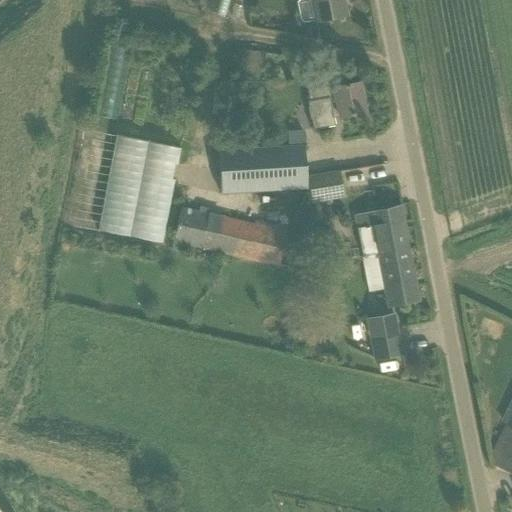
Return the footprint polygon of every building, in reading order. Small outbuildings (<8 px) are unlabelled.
[(314,22),(346,16),(342,0),(297,0),(296,2),(300,21),(303,22),(314,21),(314,22)] [(335,118),(364,112),(359,83),(339,86),(337,74),(305,81),(309,101),(307,101),(312,130),(331,126),(330,119),(335,118)] [(163,242),(179,144),(81,128),(65,226),(163,242)] [(218,150),(221,193),(307,189),(304,145),(218,150)] [(307,175),(311,203),(344,198),(340,171),(307,175)] [(278,266),(279,263),(287,231),(254,222),(254,224),(208,213),(209,211),(197,208),(197,210),(181,206),(171,247),(191,251),(192,245),(200,246),(278,266)] [(376,253),(409,247),(401,206),(353,216),(361,257),(376,253)] [(315,255),(325,262),(333,252),(322,245),(315,255)] [(376,253),(386,307),(419,300),(409,247),(376,253)] [(374,360),(401,355),(394,314),(366,319),(374,360)]
